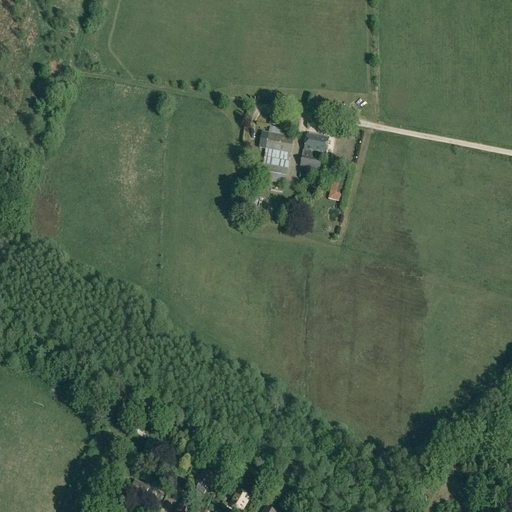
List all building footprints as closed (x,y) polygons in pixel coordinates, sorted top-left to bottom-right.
[(357,106),(354,111),(364,119),(368,114),(357,106)] [(272,116),(270,127),(279,128),(281,118),(272,116)] [(265,150),(291,155),(294,133),(269,129),(265,150)] [(322,156),(326,156),(328,139),(307,135),(304,158),(303,158),(302,167),(320,169),(322,156)] [(265,150),(263,165),(288,170),(291,155),(265,150)] [(288,170),(263,165),(259,181),(284,187),(288,170)] [(328,200),(340,203),(342,196),(343,196),(347,183),(340,180),(340,182),(334,181),(328,200)] [(149,442),(144,454),(157,460),(158,457),(162,459),(164,458),(168,451),(149,442)] [(214,478),(203,472),(196,484),(198,485),(196,489),(197,491),(204,495),(214,478)] [(152,498),(155,490),(136,483),(132,495),(145,500),(146,498),(150,499),(152,498)] [(230,508),(237,511),(241,511),(250,498),(239,492),(230,508)] [(184,511),(189,504),(184,501),(176,511),(184,511)]
